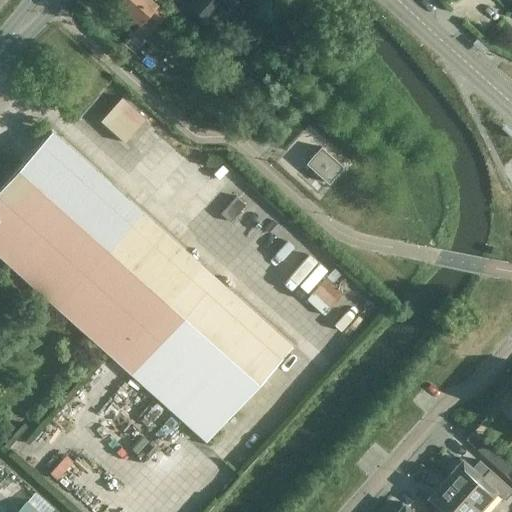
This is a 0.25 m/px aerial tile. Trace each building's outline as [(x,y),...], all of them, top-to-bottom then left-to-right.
[(156,23),(165,13),(151,0),(119,0),(116,3),(138,24),(147,14),(156,23)] [(223,8),(229,0),(190,0),(188,3),(206,19),(219,4),(223,8)] [(133,31),(122,43),(138,58),(149,46),(133,31)] [(483,54),(487,50),(475,39),(471,44),(483,54)] [(275,105),(263,94),(250,109),(261,120),(275,105)] [(121,96),(100,120),(124,142),(145,118),(130,104),(121,96)] [(511,138),(511,131),(504,124),(501,128),(511,138)] [(0,256),(205,441),(292,344),(51,130),(0,187),(0,256)] [(343,166),(320,146),(305,162),(306,163),(296,174),(317,193),(327,182),(328,182),(343,166)] [(500,249),(492,246),(490,254),(497,256),(500,249)] [(323,312),(344,291),(327,274),(306,295),(323,312)] [(504,474),(510,468),(484,445),(478,451),(504,474)] [(481,477),(459,457),(451,467),(453,468),(445,478),(479,508),(495,490),(504,499),(511,490),(511,489),(488,468),(481,477)] [(475,511),(479,508),(445,478),(436,487),(434,485),(426,495),(445,511),(475,511)] [(39,511),(26,500),(15,511),(39,511)] [(393,511),(412,511),(401,502),(393,511)]
